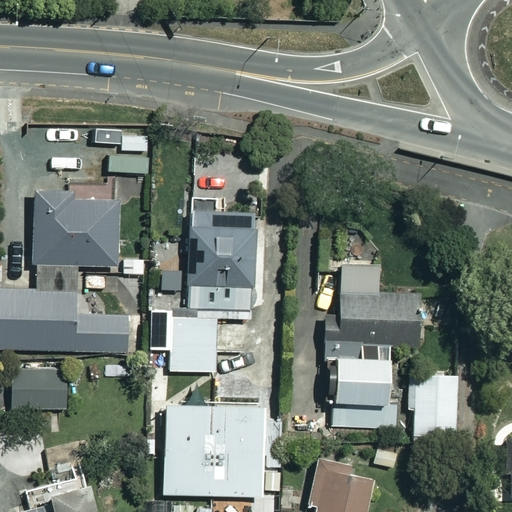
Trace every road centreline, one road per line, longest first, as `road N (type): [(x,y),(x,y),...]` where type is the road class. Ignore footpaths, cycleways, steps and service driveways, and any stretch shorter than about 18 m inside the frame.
road 1 (secondary): [(487,130),(443,131),(383,118),(289,96),(226,70)]
road 2 (secondary): [(226,70),(0,46)]
road 3 (secondary): [(226,70),(343,67),(438,33)]
road 4 (residential): [(302,149),(511,201)]
